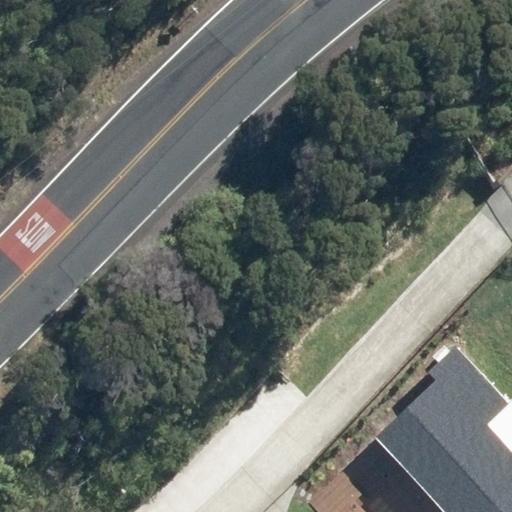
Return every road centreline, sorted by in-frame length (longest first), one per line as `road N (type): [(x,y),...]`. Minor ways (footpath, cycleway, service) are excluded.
road 1 (tertiary): [(0,299),(305,0)]
road 2 (unknown): [(494,207),(197,511)]
